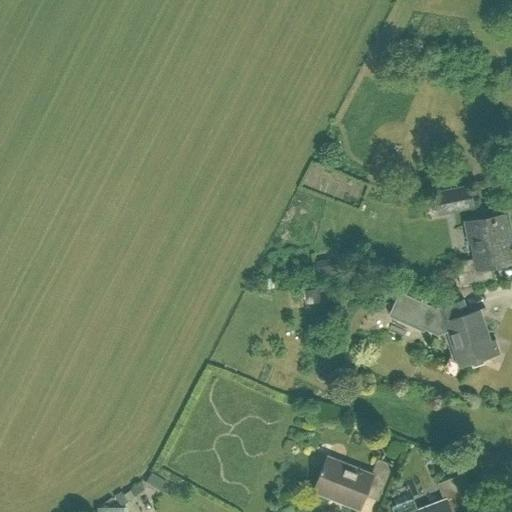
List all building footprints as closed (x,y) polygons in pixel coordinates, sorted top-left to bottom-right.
[(439,215),(476,208),(471,185),(435,191),(439,215)] [(510,239),(505,214),(491,217),(492,220),(471,224),(478,257),(455,262),(459,285),(493,278),(491,266),(511,262),(507,240),(510,239)] [(389,262),(382,263),(383,273),(390,272),(389,262)] [(424,325),(438,332),(441,331),(442,332),(448,330),(461,367),(500,353),(496,339),(489,341),(478,309),(468,312),(464,299),(435,308),(401,293),(391,314),(423,328),(424,325)] [(377,500),(392,464),(377,458),(371,474),(326,457),(313,490),(359,508),(364,495),(377,500)] [(465,511),(452,478),(437,483),(444,500),(418,510),(413,497),(390,506),(392,511),(465,511)]
